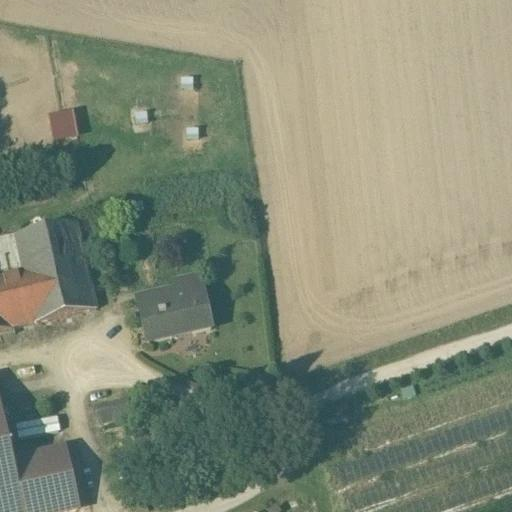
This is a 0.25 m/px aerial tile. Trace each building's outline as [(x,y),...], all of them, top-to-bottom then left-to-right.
[(73,119),(49,123),(52,141),(76,137),(73,119)] [(123,207),(124,215),(147,212),(146,204),(123,207)] [(0,338),(98,318),(78,224),(7,238),(16,284),(0,287),(0,338)] [(216,340),(206,292),(131,307),(141,355),(216,340)] [(129,400),(97,407),(101,428),(133,420),(129,400)] [(185,427),(153,429),(155,455),(186,454),(185,427)] [(4,473),(0,455),(0,511),(74,511),(63,460),(4,473)]
